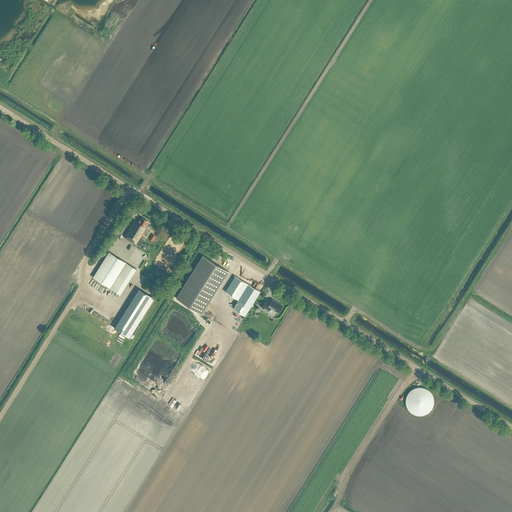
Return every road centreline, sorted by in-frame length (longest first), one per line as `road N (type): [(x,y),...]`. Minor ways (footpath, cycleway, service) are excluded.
road 1 (unclassified): [(511,427),(0,108)]
road 2 (track): [(129,188),(84,262),(81,287),(0,415)]
road 3 (track): [(421,370),(386,410),(337,502)]
